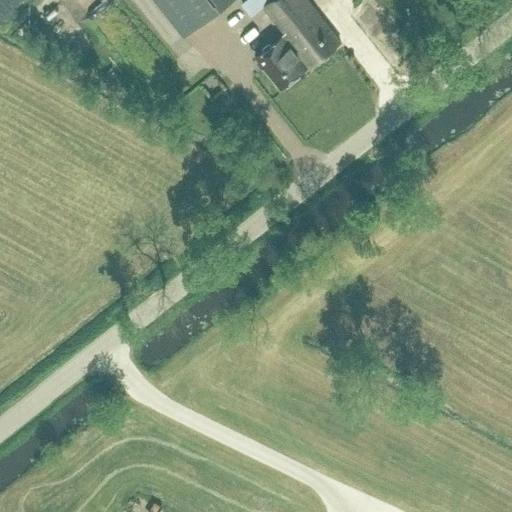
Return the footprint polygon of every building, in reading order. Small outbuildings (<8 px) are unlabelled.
[(0,0),(0,20),(35,0),(0,0)] [(154,0),(181,34),(223,0),(154,0)] [(244,0),(253,10),(266,0),(265,0),(244,0)] [(291,40),(308,62),(309,64),(342,39),(311,0),(265,0),(266,0),(287,28),(294,37),(291,40)] [(280,83),(308,62),(291,40),(294,37),(287,28),(257,52),(280,83)]
